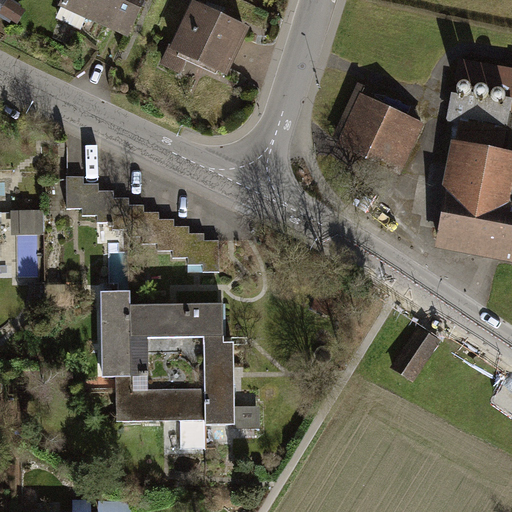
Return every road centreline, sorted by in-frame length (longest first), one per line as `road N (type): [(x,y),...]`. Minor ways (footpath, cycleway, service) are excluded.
road 1 (tertiary): [(246,188),(511,347)]
road 2 (tertiary): [(0,72),(246,188)]
road 3 (residential): [(318,0),(279,123),(246,188)]
